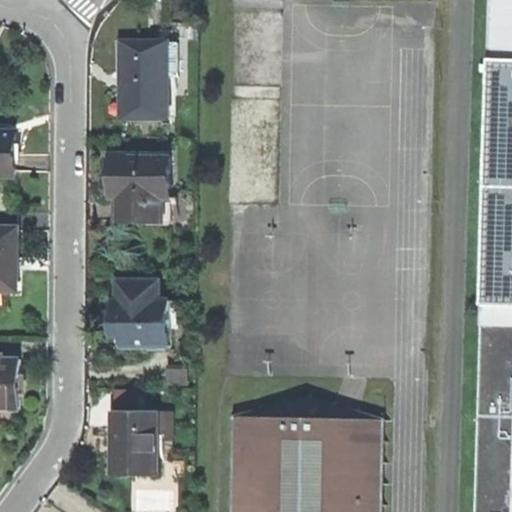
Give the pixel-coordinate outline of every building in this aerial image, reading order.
[(186,10),(192,10),(191,0),(179,0),(180,10),(186,10)] [(487,305),(511,305),(511,0),(497,0),(496,59),(495,59),(487,305)] [(123,117),(169,117),(169,98),(169,76),(169,42),(122,43),(122,79),(123,90),(123,117)] [(179,42),(169,42),(169,76),(179,76),(179,42)] [(17,131),(0,131),(0,173),(17,174),(17,148),(17,131)] [(119,219),(165,219),(165,187),(173,187),(174,156),(116,155),(115,177),(120,177),(120,187),(120,197),(119,219)] [(16,227),(0,227),(0,307),(4,307),(4,290),(17,290),(17,271),(17,268),(14,268),(15,264),(15,257),(20,257),(20,227),(16,227)] [(158,346),(172,346),(173,299),(163,299),(163,280),(120,279),(120,300),(115,300),(115,311),(115,326),(123,326),(123,345),(158,346)] [(511,305),(487,305),(487,325),(511,325),(511,305)] [(511,511),(511,325),(487,325),(483,511),(511,511)] [(2,352),(2,359),(0,358),(0,422),(19,423),(19,409),(24,409),(24,395),(24,389),(23,359),(10,359),(11,352),(2,352)] [(169,384),(189,384),(190,370),(184,370),(169,370),(169,384)] [(116,390),(116,411),(140,412),(140,391),(116,390)] [(380,511),(383,421),(335,406),(312,400),(240,416),(237,511),(380,511)] [(131,473),(161,474),(160,412),(140,412),(116,411),(115,441),(121,441),(121,447),(121,451),(119,451),(119,473),(131,473)]
